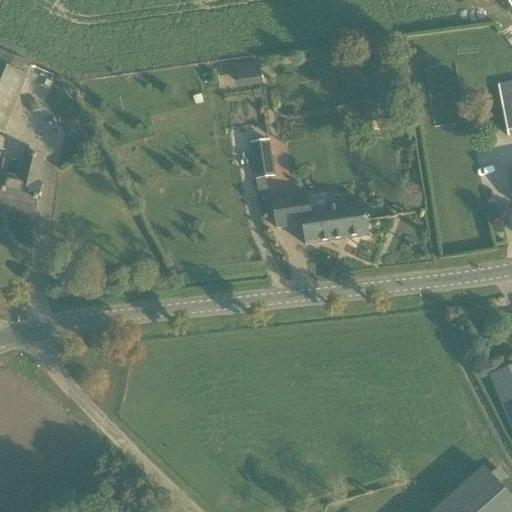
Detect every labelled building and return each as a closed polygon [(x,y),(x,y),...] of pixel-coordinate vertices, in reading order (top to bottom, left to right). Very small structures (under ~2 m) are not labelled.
[(0,132),(3,134),(31,63),(0,51),(0,132)] [(260,64),(235,67),(238,89),(263,86),(260,64)] [(511,82),(497,85),(507,138),(511,137),(511,82)] [(365,103),(363,123),(381,125),(384,105),(365,103)] [(269,142),(251,144),(256,180),(257,180),(265,179),(274,177),(269,142)] [(19,180),(0,175),(0,207),(34,216),(41,185),(37,184),(43,159),(25,155),(19,180)] [(329,209),(311,211),(309,195),(272,200),(276,229),(302,225),(306,247),(369,237),(364,203),(346,206),(345,200),(340,197),(332,198),(328,204),(329,209)] [(511,367),(491,376),(511,426),(511,367)] [(435,511),(511,511),(511,499),(484,468),(435,511)]
